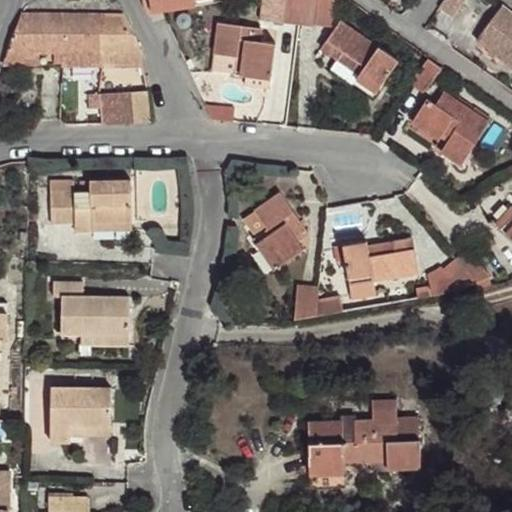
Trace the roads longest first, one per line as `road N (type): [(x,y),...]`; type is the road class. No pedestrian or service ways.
road 1 (residential): [(171,511),(172,418),(207,207),(194,139)]
road 2 (residential): [(194,139),(0,138)]
road 3 (residential): [(364,160),(194,139)]
road 4 (residential): [(194,139),(130,0)]
